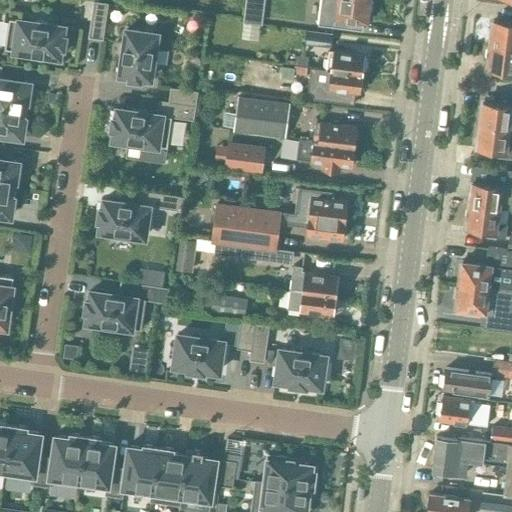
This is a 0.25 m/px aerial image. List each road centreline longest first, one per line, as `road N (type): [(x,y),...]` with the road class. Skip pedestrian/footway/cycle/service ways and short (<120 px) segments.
road 1 (tertiary): [(387,434),(441,0)]
road 2 (residential): [(36,386),(387,434)]
road 3 (residential): [(36,386),(83,76)]
